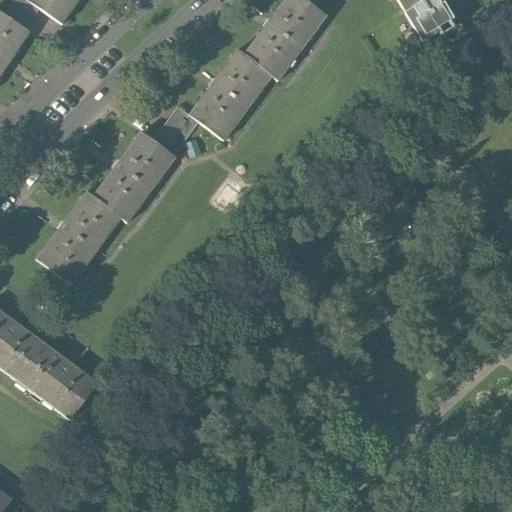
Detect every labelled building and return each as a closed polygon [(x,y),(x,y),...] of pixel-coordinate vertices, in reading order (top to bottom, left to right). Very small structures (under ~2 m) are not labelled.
[(37,12),(22,2),(18,0),(13,0),(2,16),(23,31),(37,12)] [(23,0),(22,2),(37,12),(61,29),(81,0),(23,0)] [(327,19),(300,0),(284,0),(242,58),(271,79),(279,85),(327,19)] [(415,0),(394,0),(400,9),(415,0)] [(447,0),(415,0),(400,9),(422,45),(461,22),(447,0)] [(2,16),(0,15),(0,78),(8,66),(29,36),(23,31),(2,16)] [(236,54),(189,119),(197,125),(224,144),(271,79),(242,58),(236,54)] [(197,125),(189,119),(176,108),(150,142),(172,159),(197,125)] [(150,142),(140,136),(90,201),(118,222),(126,228),(175,163),(172,159),(150,142)] [(84,197),(33,266),(66,291),(118,222),(90,201),(84,197)] [(0,318),(0,375),(15,387),(43,350),(15,329),(0,318)] [(43,350),(15,387),(69,426),(96,389),(68,368),(43,350)] [(0,511),(5,511),(12,503),(0,494),(0,511)]
